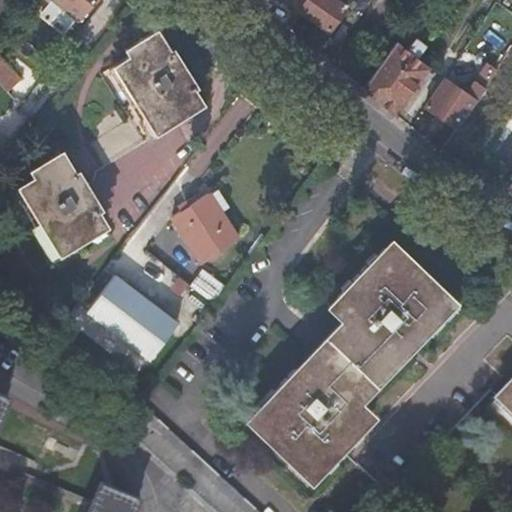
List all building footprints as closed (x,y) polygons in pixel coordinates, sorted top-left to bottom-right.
[(58,0),(81,17),(93,0),(58,0)] [(258,0),(261,2),(262,0),(284,0),(297,9),(298,8),(303,0),(258,0)] [(303,0),(298,8),(329,29),(338,16),(354,27),(372,0),(303,0)] [(32,173),(16,184),(60,256),(107,226),(97,210),(101,208),(82,175),(199,103),(190,88),(195,86),(179,59),(174,63),(154,28),(125,46),(128,52),(112,63),(138,107),(62,155),(58,147),(28,167),(32,173)] [(363,86),(396,113),(431,67),(418,57),(428,45),(417,37),(408,49),(396,40),(363,86)] [(0,88),(3,92),(20,77),(0,54),(0,88)] [(425,105),(459,127),(480,97),(482,93),(487,87),(476,79),(467,93),(444,78),(425,105)] [(439,150),(450,132),(416,111),(405,129),(439,150)] [(210,196),(218,208),(227,203),(219,190),(210,196)] [(237,237),(218,208),(210,196),(207,192),(171,215),(201,261),(237,237)] [(392,235),(386,242),(395,251),(402,245),(392,235)] [(395,251),(386,242),(338,292),(341,296),(336,302),(335,302),(331,305),(347,320),(301,367),(297,363),(265,397),(269,401),(256,413),(270,426),(263,433),(290,459),(296,452),(310,465),(358,416),(355,413),(365,403),(351,388),(397,341),(400,344),(432,311),(429,308),(441,296),(428,283),(435,277),(402,245),(395,251)] [(190,284),(213,301),(224,286),(202,268),(190,284)] [(114,273),(87,308),(150,355),(177,319),(114,273)] [(511,380),(498,395),(511,408),(509,412),(511,414),(511,380)] [(121,424),(216,511),(261,511),(140,398),(121,424)] [(0,422),(8,403),(0,399),(0,422)] [(100,486),(89,511),(135,511),(139,503),(100,486)]
